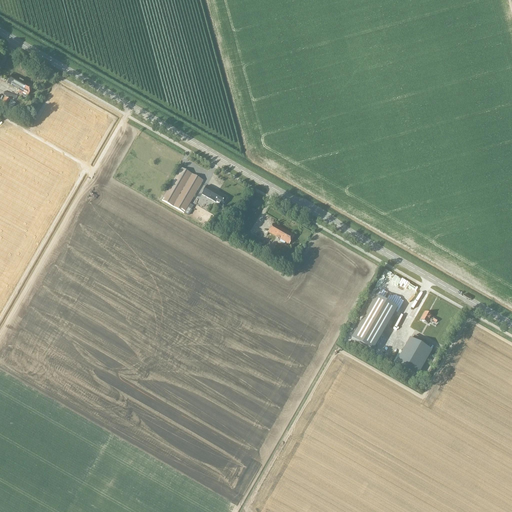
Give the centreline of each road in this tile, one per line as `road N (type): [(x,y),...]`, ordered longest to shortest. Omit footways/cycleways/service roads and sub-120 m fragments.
road 1 (primary): [(511,324),(276,189)]
road 2 (primary): [(220,157),(0,31)]
